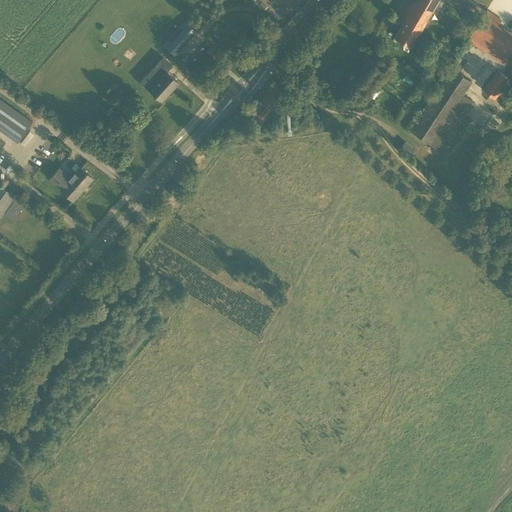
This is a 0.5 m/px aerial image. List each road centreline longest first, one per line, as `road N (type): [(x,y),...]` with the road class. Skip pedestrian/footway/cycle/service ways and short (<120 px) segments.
road 1 (tertiary): [(0,363),(224,107)]
road 2 (track): [(511,252),(409,168),(378,125),(340,111)]
road 3 (track): [(178,211),(224,145),(325,131),(340,111)]
